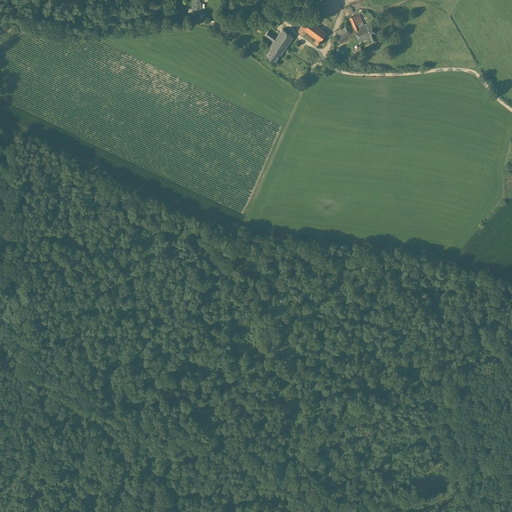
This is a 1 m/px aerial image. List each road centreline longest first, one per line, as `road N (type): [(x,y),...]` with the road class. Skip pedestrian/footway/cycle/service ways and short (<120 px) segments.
road 1 (track): [(0,361),(346,511)]
road 2 (track): [(239,228),(318,55),(270,0)]
road 3 (track): [(511,108),(473,70),(368,75),(334,68),(318,53),(328,45),(323,27)]
